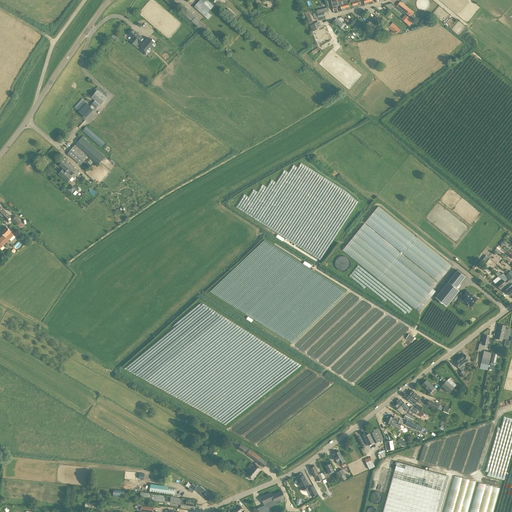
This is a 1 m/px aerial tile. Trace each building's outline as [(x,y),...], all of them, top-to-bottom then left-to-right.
[(204,16),(204,17),(208,20),(211,16),(208,12),(214,5),(207,0),(199,0),(193,7),(204,16)] [(334,13),(338,12),(336,6),(338,6),(336,0),(330,0),(331,3),(333,3),(334,6),(332,7),(334,13)] [(345,10),(344,4),(342,0),(336,0),(338,6),(340,5),(342,11),(345,10)] [(391,11),(395,7),(390,1),(386,5),(391,11)] [(400,1),(397,6),(406,13),(409,8),(400,1)] [(200,22),(200,21),(186,8),(182,13),(201,31),(201,30),(205,26),(200,22)] [(228,9),(225,13),(231,18),(234,14),(228,9)] [(414,12),(410,9),(406,13),(410,17),(414,12)] [(303,12),(309,24),(313,23),(307,10),(303,12)] [(319,20),(325,19),(325,16),(323,12),(317,14),(319,20)] [(413,21),(405,15),(401,19),(409,26),(413,21)] [(336,25),(336,24),(340,28),(344,24),(336,18),(333,21),(335,23),(334,23),(336,25)] [(378,27),(370,20),(366,25),(374,32),(378,27)] [(315,22),(309,25),(311,31),(318,28),(315,22)] [(403,32),(393,23),(389,27),(394,32),(391,32),(391,35),(403,32)] [(137,44),(137,43),(142,38),(133,30),(128,35),(132,38),(129,41),(138,49),(140,46),(137,44)] [(156,45),(154,42),(149,37),(140,47),(141,48),(139,50),(146,56),(156,45)] [(92,97),(101,105),(106,98),(97,90),(92,97)] [(86,119),(94,110),(93,109),(90,106),(86,103),(82,99),(74,108),(78,112),(86,119)] [(70,111),(66,116),(78,126),(82,121),(70,111)] [(100,147),(104,142),(85,126),(82,130),(100,147)] [(82,137),(75,145),(87,155),(98,165),(105,156),(82,137)] [(75,145),(73,148),(73,147),(67,154),(79,163),(87,155),(75,145)] [(68,182),(72,177),(74,178),(79,172),(63,159),(58,165),(63,169),(58,174),(68,182)] [(363,223),(342,250),(418,312),(435,290),(432,288),(437,282),(401,254),(402,253),(437,282),(452,265),(378,206),(364,222),(400,251),(399,252),(363,223)] [(1,207),(0,207),(0,215),(2,217),(1,217),(5,222),(11,217),(1,207)] [(17,225),(20,228),(22,225),(24,227),(25,226),(15,216),(12,219),(17,225)] [(6,227),(0,232),(4,236),(0,239),(0,248),(14,235),(11,232),(6,227)] [(337,255),(334,267),(347,270),(350,258),(337,255)] [(489,260),(485,257),(481,263),(485,266),(489,260)] [(457,270),(435,297),(446,306),(459,291),(456,288),(465,277),(457,270)] [(505,282),(511,289),(511,282),(511,281),(510,282),(503,273),(499,277),(505,282)] [(503,288),(505,290),(510,296),(511,293),(511,290),(505,282),(499,277),(498,277),(493,281),(500,290),(503,288)] [(463,301),(470,307),(477,299),(467,291),(463,296),(465,298),(463,301)] [(502,340),(506,326),(499,325),(496,338),(502,340)] [(415,338),(409,334),(406,338),(412,342),(415,338)] [(479,344),(478,348),(478,351),(480,351),(485,347),(485,345),(487,346),(489,336),(484,335),(482,344),(479,344)] [(490,360),(492,352),(484,350),(481,363),(480,368),(487,370),(490,360)] [(496,364),(498,354),(492,353),(491,360),(490,363),(489,368),(493,369),(494,364),(495,364),(496,364)] [(464,354),(459,359),(463,365),(469,360),(464,354)] [(461,371),(462,370),(466,368),(463,365),(459,359),(456,360),(454,362),(461,371)] [(454,388),(454,387),(456,385),(449,378),(447,380),(441,386),(449,393),(454,388)] [(437,391),(435,388),(426,380),(421,385),(430,393),(432,395),(433,395),(437,391)] [(411,390),(408,394),(417,401),(420,397),(411,390)] [(408,394),(405,398),(414,405),(417,401),(408,394)] [(401,399),(398,403),(406,411),(408,409),(409,409),(410,408),(409,407),(408,407),(407,405),(406,405),(401,399)] [(426,405),(437,410),(437,409),(441,411),(443,408),(439,406),(439,405),(429,400),(426,405)] [(415,417),(406,413),(407,412),(406,411),(398,403),(394,407),(400,412),(402,414),(404,415),(403,418),(412,422),(415,417)] [(391,415),(389,420),(400,424),(401,419),(391,415)] [(399,429),(401,424),(400,424),(389,420),(387,425),(399,429)] [(415,430),(418,425),(407,420),(405,425),(415,430)] [(382,441),(384,440),(381,434),(378,428),(373,430),(374,432),(369,433),(370,434),(364,437),(368,445),(374,442),(374,443),(381,440),(382,441)] [(400,438),(397,441),(404,446),(406,443),(400,438)] [(260,457),(250,449),(240,444),(237,449),(246,454),(257,462),(263,467),(267,463),(260,457)] [(344,461),(343,458),(343,459),(339,451),(333,454),(336,462),(337,462),(338,465),(344,461)] [(369,470),(375,467),(370,457),(364,460),(369,469),(369,470)] [(397,462),(382,511),(439,511),(449,477),(397,462)] [(331,481),(329,476),(330,475),(329,473),(334,471),(330,463),(325,466),(328,473),(324,475),(328,483),(331,481)] [(254,464),(246,474),(253,480),(262,470),(254,464)] [(320,473),(318,474),(315,466),(310,469),(313,476),(315,475),(318,481),(323,479),(320,473)] [(342,469),(336,472),(341,481),(347,479),(344,474),(345,473),(342,469)] [(466,511),(474,480),(452,475),(443,511),(466,511)] [(302,490),(309,486),(304,476),(296,480),(302,490)] [(492,511),(498,487),(476,482),(468,511),(492,511)] [(192,493),(195,487),(189,484),(186,490),(192,493)] [(176,488),(150,485),(149,492),(174,496),(176,488)] [(197,485),(194,489),(198,492),(202,496),(207,501),(212,497),(202,487),(200,486),(200,487),(197,485)] [(307,488),(311,497),(318,494),(313,485),(307,488)] [(270,510),(282,505),(279,498),(284,496),(282,491),(272,495),(271,493),(261,497),(263,504),(267,502),(270,510)] [(373,504),(382,501),(379,491),(369,494),(373,504)] [(176,497),(173,497),(172,503),(182,504),(182,505),(186,506),(186,505),(193,506),(194,500),(187,499),(176,498),(176,497)]
